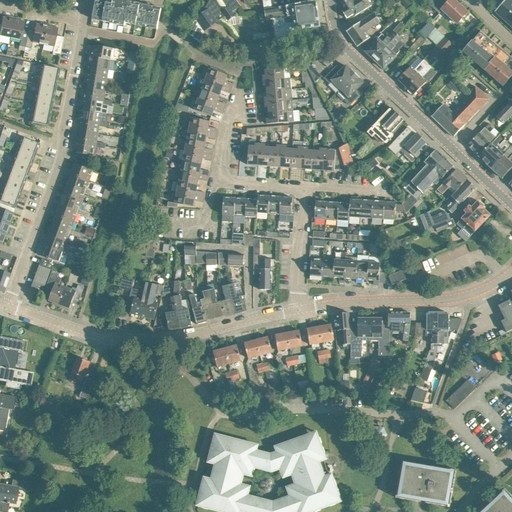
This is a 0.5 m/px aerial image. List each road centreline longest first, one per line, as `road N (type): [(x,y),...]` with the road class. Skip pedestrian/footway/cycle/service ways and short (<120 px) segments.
road 1 (residential): [(7,307),(62,153),(82,29)]
road 2 (residential): [(296,310),(458,298),(511,271)]
road 3 (tertiary): [(451,148),(346,49),(330,0)]
road 4 (residential): [(129,339),(176,338),(296,310)]
road 5 (residential): [(296,310),(304,186)]
